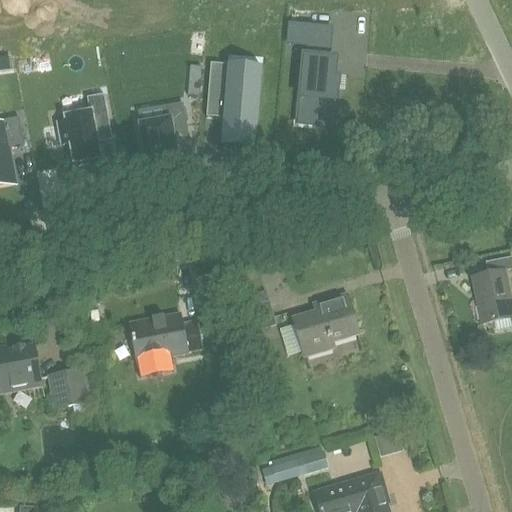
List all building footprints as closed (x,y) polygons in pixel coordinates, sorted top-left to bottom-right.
[(303,58),(299,99),(314,101),(312,126),(333,128),(338,80),(334,80),(335,61),(330,60),(328,60),(329,48),(309,47),(308,58),(305,58),(303,58)] [(0,59),(0,73),(13,73),(11,58),(0,59)] [(210,66),(206,121),(207,121),(209,95),(225,96),(222,122),(220,149),(221,150),(222,148),(254,150),(253,152),(255,152),(261,70),(260,70),(259,82),(227,79),(228,67),(227,67),(227,68),(210,66)] [(66,124),(58,125),(62,147),(70,145),(74,165),(77,164),(78,168),(90,166),(89,162),(100,160),(96,140),(99,136),(111,134),(104,96),(87,100),(90,115),(65,120),(66,124)] [(168,122),(140,127),(148,171),(177,166),(174,150),(174,145),(189,142),(183,105),(165,108),(168,122)] [(1,126),(0,126),(0,178),(13,177),(8,150),(24,146),(19,120),(0,123),(1,126)] [(511,299),(506,273),(511,271),(511,257),(487,263),(490,276),(474,279),(484,325),(511,319),(511,299)] [(244,298),(247,309),(247,311),(240,313),(246,334),(254,332),(254,334),(278,327),(271,302),(270,303),(267,292),(244,298)] [(334,344),(359,336),(348,297),(316,306),(318,314),(296,321),(306,358),(335,349),(334,344)] [(205,352),(200,321),(183,324),(181,316),(130,326),(137,365),(205,352)] [(367,340),(345,346),(348,356),(370,350),(367,340)] [(9,354),(8,350),(0,351),(0,392),(27,387),(27,383),(40,380),(34,350),(9,354)] [(257,378),(275,373),(270,357),(253,363),(257,378)] [(56,413),(92,406),(85,371),(49,377),(56,413)] [(387,444),(393,464),(412,458),(406,438),(387,444)] [(293,479),(329,469),(325,455),(289,465),(293,479)] [(390,511),(386,497),(389,496),(383,476),(315,495),(320,511),(390,511)] [(241,481),(225,494),(236,506),(251,493),(241,481)]
